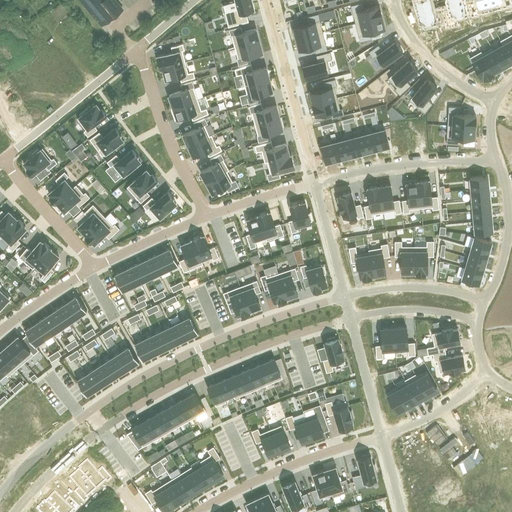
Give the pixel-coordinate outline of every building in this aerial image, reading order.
[(80,0),(101,24),(110,17),(111,19),(122,9),(114,0),(80,0)] [(232,0),(235,9),(222,13),(225,26),(246,20),(244,12),(251,10),(248,0),(232,0)] [(415,0),(418,7),(415,8),(417,16),(420,16),(423,26),(442,21),(439,9),(432,11),(429,0),(415,0)] [(448,0),(450,6),(444,8),(448,25),(455,23),(454,18),(466,15),(462,0),(448,0)] [(475,0),(470,1),(473,13),(492,8),(491,6),(489,0),(475,0)] [(362,2),(351,5),(355,24),(382,17),(379,5),(364,9),(362,2)] [(294,30),(292,31),(294,39),(323,32),(318,13),(306,16),(308,23),(293,27),(294,30)] [(382,17),(355,24),(360,41),(371,38),(370,32),(385,28),(382,17)] [(241,26),(229,29),(230,36),(231,35),(234,47),(259,41),(256,29),(242,32),(241,26)] [(323,32),(294,39),(296,46),(298,46),(299,50),(314,46),(316,53),(327,50),(323,32)] [(511,36),(510,34),(500,39),(511,60),(511,36)] [(492,47),(503,67),(511,61),(511,60),(500,39),(500,40),(502,44),(493,49),(492,47)] [(259,41),(234,47),(235,49),(237,59),(238,65),(250,62),(249,56),(262,53),(259,41)] [(378,44),(369,51),(373,57),(375,56),(382,66),(403,51),(395,41),(382,50),(378,44)] [(172,52),(157,56),(160,68),(185,62),(182,50),(184,50),(183,43),(173,45),(171,46),(172,52)] [(481,50),(493,74),(494,74),(493,73),(503,67),(492,47),(482,52),(481,50)] [(481,50),(470,57),(482,79),(483,78),(484,79),(493,74),(481,50)] [(318,62),(303,65),(306,78),(330,72),(327,60),(332,59),(330,51),(316,55),(318,62)] [(409,59),(388,78),(396,87),(394,89),(400,94),(410,85),(406,79),(417,69),(409,59)] [(185,62),(160,68),(163,68),(166,79),(179,76),(181,82),(182,81),(195,78),(193,72),(188,73),(185,62)] [(251,64),(234,69),(236,76),(241,74),(244,85),(269,79),(266,67),(252,70),(251,64)] [(325,88),(310,92),(313,104),(337,98),(334,86),(337,85),(335,78),(323,81),(325,88)] [(427,78),(409,100),(424,112),(432,103),(427,99),(437,87),(427,78)] [(246,93),(239,95),(242,104),(248,103),(248,104),(260,101),(259,95),(272,91),(269,79),(244,85),(244,86),(246,93)] [(182,91),(169,95),(173,107),(171,107),(171,108),(197,99),(193,87),(194,87),(192,81),(180,85),(182,91)] [(337,98),(313,104),(316,115),(331,111),(332,118),(344,115),(342,108),(340,108),(337,98)] [(197,99),(171,108),(175,120),(190,114),(192,120),(208,114),(206,108),(201,110),(197,99)] [(261,103),(249,106),(250,111),(251,110),(254,122),(254,124),(279,117),(276,105),(262,109),(261,103)] [(80,116),(77,118),(85,129),(84,131),(88,136),(97,129),(94,124),(100,119),(106,115),(102,109),(101,108),(100,109),(96,104),(87,111),(85,109),(79,114),(80,116)] [(448,106),(447,125),(475,126),(476,114),(460,113),(460,106),(448,106)] [(279,117),(254,124),(257,135),(258,142),(270,139),(269,133),(282,129),(279,117)] [(196,128),(183,134),(188,145),(212,135),(211,134),(209,135),(205,125),(208,124),(205,118),(194,122),(196,128)] [(447,125),(446,143),(458,144),(459,137),(474,138),(475,126),(447,125)] [(99,132),(89,139),(102,155),(123,140),(119,135),(120,134),(116,128),(115,127),(103,136),(99,132)] [(385,128),(374,131),(379,149),(389,146),(385,128)] [(374,131),(363,134),(368,152),(379,149),(374,131)] [(363,134),(352,137),(357,154),(368,152),(363,134)] [(212,135),(188,145),(193,157),(206,151),(209,156),(222,150),(219,144),(216,145),(212,135)] [(72,137),(66,142),(71,148),(77,143),(72,137)] [(352,137),(342,139),(347,157),(357,154),(352,137)] [(342,139),(331,142),(336,160),(347,157),(342,139)] [(271,141),(254,145),(256,152),(261,151),(264,162),(292,155),(291,154),(289,155),(286,143),(272,147),(271,141)] [(82,142),(72,149),(76,154),(83,149),(85,147),(82,142)] [(331,142),(321,145),(326,162),(336,160),(331,142)] [(33,155),(24,162),(28,167),(27,168),(28,169),(32,175),(44,165),(48,170),(57,162),(53,158),(51,159),(42,148),(39,150),(38,148),(32,153),(33,155)] [(116,154),(107,161),(111,166),(112,165),(122,176),(140,161),(136,156),(137,155),(132,149),(120,159),(116,154)] [(213,164),(200,171),(206,182),(229,169),(223,159),(224,159),(221,153),(210,159),(213,164)] [(292,155),(264,162),(265,162),(267,162),(270,173),(267,174),(268,180),(280,177),(279,171),(295,167),(292,155)] [(132,182),(127,187),(141,202),(150,194),(146,190),(157,180),(156,179),(151,173),(150,174),(146,169),(132,182)] [(229,169),(206,182),(212,193),(225,186),(228,191),(239,186),(235,179),(232,181),(227,171),(229,170),(229,169)] [(59,184),(48,193),(51,195),(50,196),(55,203),(56,202),(72,188),(65,179),(68,176),(64,171),(55,179),(59,184)] [(488,176),(470,178),(471,189),(489,187),(488,176)] [(419,181),(418,182),(421,208),(432,206),(432,209),(439,208),(437,196),(431,196),(430,180),(428,180),(428,179),(419,180),(419,181)] [(408,199),(402,200),(403,212),(410,212),(409,209),(421,208),(418,182),(406,183),(408,199)] [(390,184),(379,186),(383,212),(394,210),(395,213),(401,212),(399,199),(393,200),(390,184)] [(72,188),(56,202),(64,211),(75,202),(79,206),(90,197),(85,192),(83,193),(76,185),(72,188)] [(369,204),(363,205),(366,218),(372,217),(372,214),(383,212),(379,186),(378,186),(377,185),(368,187),(368,188),(367,188),(369,204)] [(489,187),(471,189),(472,200),(490,198),(489,187)] [(152,197),(143,205),(147,209),(148,208),(158,219),(161,216),(162,218),(168,212),(167,211),(176,203),(172,198),(173,197),(172,196),(167,191),(162,196),(155,201),(152,197)] [(339,200),(338,201),(340,212),(342,211),(343,219),(356,215),(357,218),(363,216),(360,203),(354,205),(351,191),(342,193),(342,194),(338,195),(339,200)] [(490,198),(472,200),(473,210),(491,209),(490,198)] [(294,218),(289,220),(291,231),(297,230),(296,225),(310,221),(306,202),(291,205),(294,218)] [(88,217),(78,226),(80,228),(79,229),(84,234),(85,234),(86,235),(105,217),(93,204),(84,212),(88,217)] [(140,206),(129,215),(135,221),(145,212),(140,206)] [(491,209),(473,210),(474,221),(492,220),(491,209)] [(0,237),(17,219),(9,211),(6,214),(0,220),(0,237)] [(270,211),(259,215),(266,238),(266,240),(278,236),(284,235),(280,223),(274,225),(270,211)] [(252,232),(246,234),(250,248),(256,246),(255,241),(266,238),(259,215),(247,218),(252,232)] [(86,235),(85,236),(91,242),(92,241),(94,244),(105,234),(109,238),(119,228),(115,224),(113,225),(105,217),(86,235)] [(17,219),(0,237),(0,238),(1,237),(10,245),(8,247),(12,251),(20,242),(16,238),(26,228),(23,225),(24,225),(18,219),(17,219)] [(492,220),(474,221),(475,232),(493,231),(492,220)] [(203,235),(192,239),(201,261),(202,261),(212,257),(213,259),(219,257),(214,246),(209,248),(203,235)] [(474,236),(471,247),(488,252),(491,241),(474,236)] [(187,257),(179,260),(184,271),(203,263),(202,261),(201,261),(192,239),(181,244),(187,257)] [(394,240),(395,256),(401,256),(401,272),(414,272),(414,246),(402,246),(402,240),(394,240)] [(414,246),(414,272),(416,272),(416,273),(426,273),(426,272),(427,272),(427,256),(434,256),(434,240),(426,240),(426,245),(414,246)] [(27,247),(19,257),(33,268),(49,248),(50,247),(44,242),(43,243),(40,241),(31,251),(27,247)] [(381,247),(369,249),(373,274),(379,273),(380,275),(385,274),(385,272),(386,272),(383,256),(390,255),(388,243),(381,244),(381,247)] [(356,246),(349,247),(351,261),(357,260),(360,276),(362,276),(362,277),(373,275),(373,274),(369,249),(368,249),(368,251),(357,253),(356,246)] [(471,247),(468,257),(485,262),(488,252),(471,247)] [(49,248),(33,268),(35,267),(43,274),(40,278),(45,282),(54,271),(50,267),(59,256),(49,248)] [(169,269),(178,264),(170,248),(161,252),(169,269)] [(169,269),(161,252),(152,257),(159,273),(169,269)] [(159,273),(152,257),(142,261),(150,277),(159,273)] [(468,257),(465,267),(482,272),(485,262),(468,257)] [(133,265),(141,282),(150,277),(142,261),(133,265)] [(306,264),(300,265),(303,277),(309,276),(313,290),(321,288),(321,287),(327,285),(324,274),(326,273),(324,266),(322,266),(321,263),(307,266),(306,264)] [(141,282),(133,265),(124,270),(132,286),(141,282)] [(295,267),(278,273),(286,298),(297,294),(293,280),(299,279),(295,267)] [(465,267),(462,278),(479,283),(482,272),(465,267)] [(114,274),(122,291),(132,286),(124,270),(114,274)] [(278,273),(261,278),(265,290),(270,288),(275,301),(278,300),(278,301),(286,299),(286,298),(278,273)] [(257,280),(240,286),(249,310),(260,306),(255,293),(261,291),(257,280)] [(181,281),(176,284),(178,289),(184,287),(181,281)] [(0,307),(2,305),(4,306),(9,300),(8,299),(11,296),(0,286),(0,285),(1,284),(0,283),(0,307)] [(176,284),(170,287),(173,292),(178,289),(176,284)] [(240,286),(223,292),(227,304),(233,301),(238,315),(241,313),(241,315),(249,312),(249,310),(240,286)] [(157,293),(160,298),(165,296),(163,290),(157,293)] [(78,316),(87,310),(77,295),(68,301),(78,316)] [(144,299),(139,302),(142,307),(147,305),(144,299)] [(69,322),(78,316),(68,301),(59,307),(69,322)] [(134,304),(136,310),(142,307),(139,302),(134,304)] [(156,304),(151,307),(154,312),(159,309),(156,304)] [(51,313),(61,328),(69,322),(59,307),(51,313)] [(148,315),(154,312),(151,307),(146,309),(148,315)] [(42,318),(52,333),(61,328),(51,313),(42,318)] [(138,313),(133,316),(135,321),(141,318),(138,313)] [(135,321),(133,316),(127,318),(130,324),(135,321)] [(189,337),(198,332),(190,316),(181,321),(189,337)] [(52,333),(42,318),(34,324),(44,339),(52,333)] [(181,321),(172,325),(179,341),(189,337),(181,321)] [(34,324),(25,330),(35,345),(44,339),(34,324)] [(172,325),(162,330),(170,346),(179,341),(172,325)] [(406,326),(393,327),(395,351),(408,350),(408,355),(415,354),(414,342),(408,342),(406,326)] [(112,327),(106,331),(110,336),(115,332),(112,327)] [(382,344),(375,345),(376,357),(383,357),(382,352),(395,351),(393,327),(380,328),(382,344)] [(91,336),(96,333),(92,328),(87,331),(91,336)] [(434,345),(426,347),(428,354),(445,351),(444,344),(460,341),(458,328),(452,329),(452,328),(441,330),(442,331),(432,333),(434,345)] [(170,346),(162,330),(153,334),(161,350),(170,346)] [(87,331),(82,334),(85,340),(91,336),(87,331)] [(110,336),(106,331),(101,334),(105,339),(110,336)] [(153,334),(144,339),(152,355),(161,350),(153,334)] [(18,336),(9,344),(24,362),(34,354),(18,336)] [(329,358),(323,360),(326,372),(333,370),(332,367),(345,363),(342,353),(344,353),(340,342),(339,342),(338,338),(335,338),(334,337),(327,339),(327,341),(324,341),(329,358)] [(94,338),(89,342),(92,347),(98,343),(94,338)] [(78,344),(75,339),(70,342),(73,347),(78,344)] [(152,355),(144,339),(135,343),(142,359),(152,355)] [(73,347),(70,342),(65,345),(68,350),(73,347)] [(92,347),(89,342),(84,345),(87,350),(92,347)] [(9,344),(1,351),(16,369),(24,362),(9,344)] [(130,367),(139,361),(129,346),(120,352),(130,367)] [(75,358),(80,354),(77,349),(72,353),(75,358)] [(58,350),(53,353),(56,358),(61,355),(58,350)] [(1,351),(0,351),(0,366),(8,376),(16,369),(1,351)] [(445,351),(428,354),(433,353),(434,360),(437,360),(439,372),(449,370),(449,371),(460,369),(460,368),(465,367),(462,354),(446,357),(445,351)] [(112,357),(121,372),(130,367),(120,352),(112,357)] [(53,353),(48,356),(51,362),(56,358),(53,353)] [(67,356),(70,361),(75,358),(72,353),(67,356)] [(121,372),(112,357),(103,363),(113,378),(121,372)] [(274,358),(264,362),(272,382),(282,378),(274,358)] [(264,362),(255,366),(263,386),(272,382),(264,362)] [(113,378),(103,363),(94,368),(104,383),(113,378)] [(0,366),(0,379),(6,374),(8,376),(0,366)] [(255,366),(245,370),(254,390),(263,386),(255,366)] [(86,374),(95,389),(104,383),(94,368),(86,374)] [(245,370),(236,374),(244,394),(254,390),(245,370)] [(415,373),(415,374),(427,395),(437,390),(426,370),(416,375),(415,373)] [(95,389),(86,374),(77,379),(86,395),(95,389)] [(236,374),(227,378),(235,398),(244,394),(236,374)] [(415,374),(405,379),(417,401),(427,395),(415,374)] [(227,378),(217,382),(225,402),(226,401),(224,397),(233,393),(234,398),(235,398),(227,378)] [(396,387),(407,406),(417,401),(405,379),(404,379),(407,383),(398,389),(396,387)] [(217,382),(207,386),(216,406),(225,402),(217,382)] [(396,387),(386,393),(397,412),(407,406),(396,387)] [(315,390),(308,393),(311,399),(317,397),(315,390)] [(324,391),(317,393),(320,401),(325,399),(326,399),(326,398),(324,391)] [(195,392),(186,397),(196,416),(206,411),(195,392)] [(473,406),(469,417),(474,420),(477,414),(488,418),(495,399),(486,396),(484,395),(479,408),(473,406)] [(38,403),(30,410),(44,426),(51,420),(41,408),(45,404),(39,396),(35,400),(38,403)] [(186,397),(177,402),(187,421),(196,416),(186,397)] [(495,399),(488,418),(499,422),(506,403),(495,399)] [(331,401),(325,403),(329,414),(335,413),(339,429),(342,428),(343,430),(350,428),(350,426),(352,425),(351,421),(352,421),(352,418),(353,418),(351,411),(350,411),(349,410),(348,410),(345,401),(332,405),(331,401)] [(177,402),(168,407),(178,426),(187,421),(177,402)] [(511,405),(506,403),(499,422),(510,426),(511,421),(511,405)] [(316,412),(305,416),(313,438),(314,438),(315,439),(323,437),(322,435),(324,434),(320,423),(326,421),(325,417),(320,405),(314,407),(316,412)] [(168,407),(159,412),(170,431),(178,426),(168,407)] [(17,416),(13,419),(19,426),(24,422),(34,434),(44,426),(30,410),(20,419),(17,416)] [(159,412),(150,417),(161,436),(170,431),(159,412)] [(289,415),(285,417),(290,429),(296,427),(302,442),(303,441),(304,443),(312,440),(311,438),(313,438),(305,416),(294,420),(292,414),(289,415)] [(150,417),(141,422),(152,441),(161,436),(150,417)] [(141,422),(132,427),(143,446),(152,441),(141,422)] [(278,426),(270,429),(279,451),(290,446),(281,424),(278,426)] [(7,431),(0,438),(0,442),(13,455),(21,447),(10,436),(14,432),(7,425),(3,428),(7,431)] [(255,429),(251,430),(256,442),(262,440),(268,455),(279,451),(270,429),(259,434),(257,428),(255,429)] [(175,441),(166,446),(169,450),(177,445),(175,441)] [(0,456),(6,463),(13,455),(0,442),(0,456)] [(420,442),(408,445),(413,464),(425,461),(427,467),(432,465),(429,454),(423,455),(420,442)] [(210,455),(201,461),(213,481),(223,475),(214,461),(220,458),(213,447),(207,450),(210,455)] [(157,451),(146,459),(149,463),(160,456),(157,451)] [(362,473),(352,476),(355,488),(366,485),(365,483),(377,480),(375,471),(377,471),(375,463),(373,463),(370,455),(369,455),(369,453),(360,455),(361,458),(358,459),(362,473)] [(88,456),(79,464),(94,482),(102,474),(105,478),(111,474),(103,464),(98,468),(88,456)] [(156,462),(151,466),(152,467),(151,468),(153,470),(163,464),(160,460),(156,462)] [(201,461),(191,467),(203,487),(213,481),(201,461)] [(79,464),(70,472),(80,484),(75,488),(83,497),(88,492),(85,489),(94,482),(79,464)] [(335,466),(324,470),(331,491),(332,496),(344,492),(350,490),(346,479),(340,481),(335,466)] [(191,467),(181,473),(194,493),(203,487),(191,467)] [(318,488),(311,490),(316,504),(322,502),(320,495),(331,491),(324,470),(313,473),(318,488)] [(181,473),(172,479),(184,499),(194,493),(181,473)] [(171,479),(162,485),(174,505),(184,499),(171,479)] [(295,481),(283,485),(286,494),(284,495),(287,502),(289,501),(291,507),(293,511),(311,504),(307,493),(301,495),(295,481)] [(56,483),(47,491),(63,508),(71,500),(74,504),(79,499),(71,490),(67,495),(56,483)] [(500,490),(487,494),(491,511),(506,511),(503,498),(509,496),(506,484),(499,486),(500,490)] [(151,488),(145,492),(152,503),(157,500),(164,511),(174,505),(162,485),(156,488),(152,490),(151,488)] [(47,491),(39,500),(49,511),(48,511),(58,511),(63,508),(47,491)] [(473,497),(462,500),(465,511),(478,511),(476,505),(482,503),(479,491),(472,493),(473,497)] [(268,492),(257,497),(264,511),(284,511),(280,504),(275,507),(268,492)] [(264,511),(257,497),(247,502),(251,511),(264,511)] [(450,499),(443,501),(445,511),(447,511),(452,511),(465,511),(462,500),(451,503),(450,499)] [(432,508),(419,511),(440,511),(438,502),(431,504),(432,508)]
